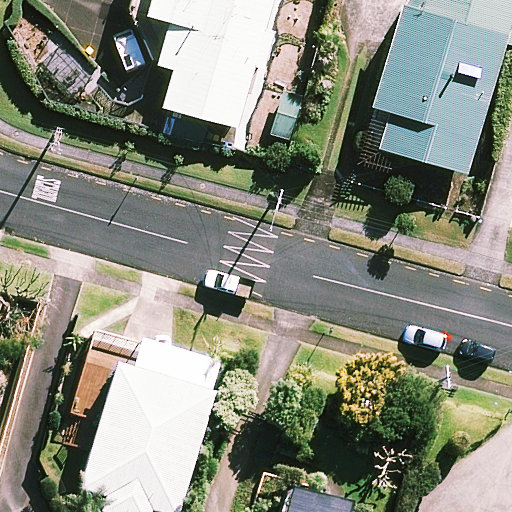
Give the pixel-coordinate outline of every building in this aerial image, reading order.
[(268,0),(146,0),(145,6),(168,12),(156,56),(172,60),(162,101),(237,120),(252,61),(262,63),(272,26),(263,23),(268,0)] [(511,0),(414,0),(415,0),(414,0),(399,0),(371,99),(387,104),(376,142),(465,167),(511,0)] [(288,138),(300,100),(263,89),(252,127),(288,138)] [(174,511),(215,362),(129,339),(121,369),(108,365),(74,487),(101,495),(96,511),(99,511),(144,511),(146,508),(160,511),(174,511)] [(372,511),(373,511),(279,486),(272,511),(372,511)]
